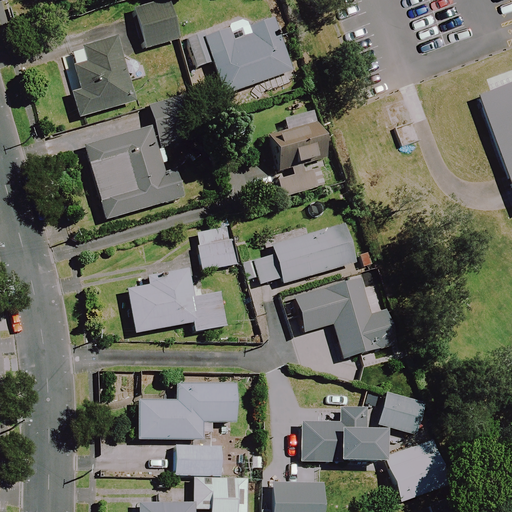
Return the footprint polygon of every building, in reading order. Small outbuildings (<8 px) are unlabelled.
[(176,44),(164,3),(131,12),(142,53),(176,44)] [(195,72),(209,67),(221,99),(290,75),(271,22),(270,18),(225,34),(201,43),(186,48),(195,72)] [(127,99),(112,42),(82,49),(60,55),(71,95),(77,121),(123,109),(127,99)] [(511,89),(474,103),(511,211),(511,89)] [(193,143),(181,100),(145,110),(150,130),(81,149),(102,225),(184,201),(169,150),(193,143)] [(245,138),(237,118),(222,125),(231,144),(245,138)] [(322,162),(313,128),(265,140),(275,175),(313,164),(322,162)] [(280,179),(270,183),(273,192),(268,194),(275,213),(329,193),(320,171),(316,173),(313,166),(296,172),(298,179),(283,185),(280,179)] [(278,281),(279,288),(358,266),(347,226),(268,248),(271,257),(278,281)] [(233,272),(226,235),(192,241),(199,278),(233,272)] [(278,281),(271,257),(252,263),(259,287),(278,281)] [(189,302),(184,274),(161,278),(162,287),(124,294),(132,338),(189,328),(191,337),(222,331),(216,297),(189,302)] [(367,318),(357,283),(291,301),(301,337),(330,329),(340,363),(392,349),(382,314),(367,318)] [(199,446),(200,438),(209,438),(210,426),(232,427),(232,389),(175,388),(174,406),(136,405),(135,444),(173,445),(199,446)] [(421,407),(383,398),(375,430),(413,439),(421,407)] [(377,437),(337,435),(337,429),(299,427),(297,466),(329,467),(375,470),(377,437)] [(199,446),(173,445),(172,483),(191,483),(217,483),(218,446),(199,446)] [(444,490),(429,446),(381,463),(396,506),(444,490)] [(217,483),(191,483),(190,511),(243,511),(244,484),(217,483)] [(318,511),(320,489),(270,487),(269,511),(318,511)] [(454,511),(450,499),(424,508),(425,511),(454,511)]
